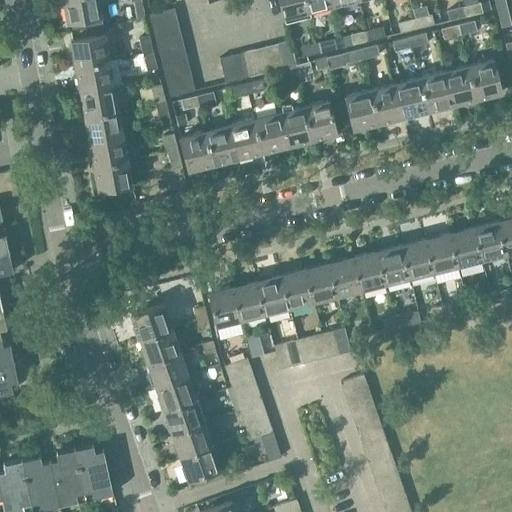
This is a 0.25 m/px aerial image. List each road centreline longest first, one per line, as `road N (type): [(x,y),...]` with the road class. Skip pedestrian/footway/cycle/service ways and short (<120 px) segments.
road 1 (residential): [(86,257),(511,153)]
road 2 (residential): [(302,458),(280,389),(326,375),(370,511)]
road 3 (residential): [(156,509),(86,257)]
road 4 (residential): [(156,509),(302,458)]
road 5 (residential): [(86,257),(52,131)]
